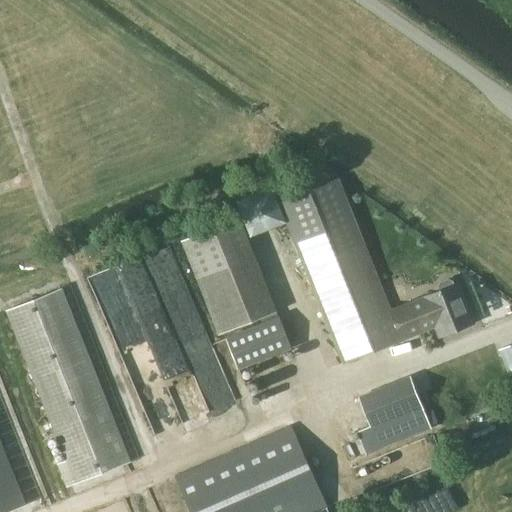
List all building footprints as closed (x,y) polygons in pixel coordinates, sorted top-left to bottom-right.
[(282,199),(346,361),(437,325),(441,335),(472,323),(456,284),(454,285),(452,281),(448,279),(440,282),(438,286),(440,291),(391,310),(362,240),(338,177),(282,199)] [(272,186),(236,200),(250,236),(286,222),(272,186)] [(240,217),(181,241),(218,334),(278,310),(240,217)] [(198,378),(220,370),(172,242),(144,253),(95,272),(103,295),(130,285),(183,423),(211,412),(198,378)] [(67,486),(114,467),(130,461),(63,287),(45,295),(10,309),(69,459),(58,463),(67,486)] [(279,315),(224,336),(230,352),(238,370),(293,349),(279,315)] [(508,372),(511,370),(511,344),(500,350),(508,372)] [(366,454),(431,428),(411,376),(358,397),(370,426),(357,431),(366,454)] [(0,404),(0,509),(37,495),(0,404)] [(190,511),(316,511),(328,507),(292,425),(175,476),(190,511)]
